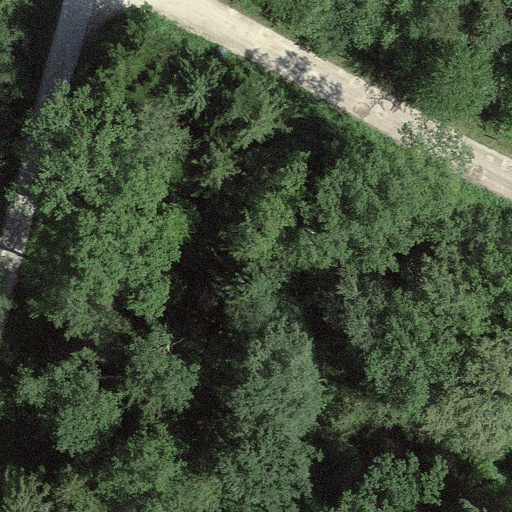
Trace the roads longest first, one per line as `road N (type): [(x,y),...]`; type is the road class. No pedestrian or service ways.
road 1 (track): [(203,0),(511,191)]
road 2 (track): [(0,314),(86,0)]
